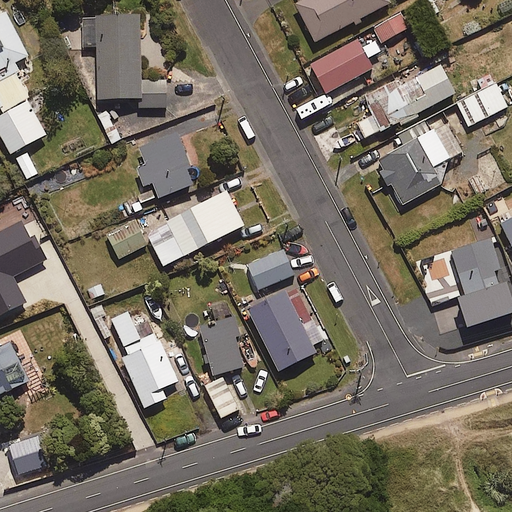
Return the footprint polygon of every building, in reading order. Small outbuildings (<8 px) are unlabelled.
[(303,0),(297,3),(316,42),(391,3),(389,0),(303,0)] [(0,110),(1,110),(2,112),(29,99),(12,64),(28,56),(7,12),(0,15),(0,110)] [(382,42),(409,27),(401,13),(374,28),(382,42)] [(157,80),(143,80),(140,15),(83,18),(85,47),(96,46),(99,100),(137,98),(138,108),(167,107),(166,79),(157,80)] [(382,52),(375,39),(362,46),(358,39),(312,64),(327,93),(373,68),(369,59),(382,52)] [(400,126),(419,116),(418,113),(456,94),(441,64),(399,85),(397,80),(365,96),(374,115),(358,123),(366,139),(399,122),(400,126)] [(469,126),(508,107),(496,83),(458,102),(469,126)] [(0,116),(0,133),(11,154),(46,135),(40,125),(27,101),(0,116)] [(403,205),(443,183),(447,160),(463,151),(445,120),(428,129),(423,121),(401,134),(407,146),(379,161),(403,205)] [(64,155),(96,141),(91,130),(59,144),(64,155)] [(159,198),(196,184),(178,135),(141,149),(147,165),(137,168),(144,186),(153,182),(159,198)] [(26,179),(38,174),(28,152),(16,158),(26,179)] [(244,225),(227,191),(146,232),(164,266),(244,225)] [(511,214),(499,221),(511,246),(511,214)] [(119,258),(147,245),(136,223),(109,236),(119,258)] [(495,272),(501,270),(491,239),(452,251),(465,292),(454,296),(465,329),(511,313),(511,289),(508,277),(498,280),(495,272)] [(297,276),(290,259),(263,270),(270,287),(297,276)] [(316,353),(316,351),(286,290),(248,309),(279,371),(316,353)] [(154,331),(140,337),(128,312),(112,319),(128,355),(122,358),(145,408),(167,398),(162,388),(177,382),(154,331)] [(203,329),(215,375),(244,367),(236,338),(240,337),(236,320),(203,329)] [(0,394),(28,380),(9,344),(0,349),(0,394)] [(222,418),(239,409),(223,377),(206,386),(222,418)]
